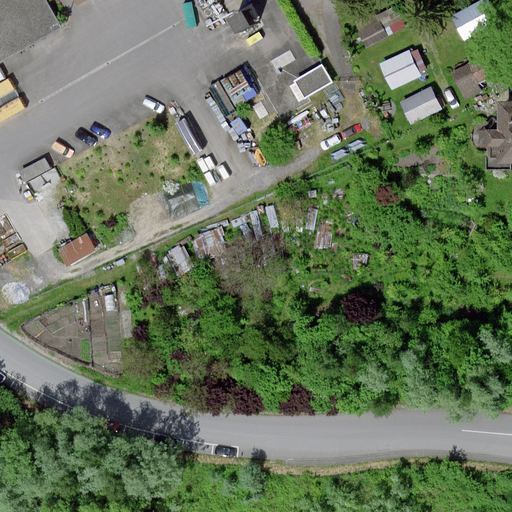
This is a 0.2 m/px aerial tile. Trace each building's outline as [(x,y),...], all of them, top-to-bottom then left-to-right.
[(45,0),(0,0),(0,63),(62,28),(45,0)] [(482,0),(453,16),(466,40),(502,21),(490,0),(482,0)] [(356,29),(367,49),(408,27),(397,7),(356,29)] [(511,65),(503,47),(468,64),(478,85),(511,68),(511,65)] [(381,65),(393,90),(429,74),(417,48),(381,65)] [(327,59),(299,75),(309,94),(337,78),(327,59)] [(452,73),(465,100),(482,92),(478,85),(468,64),(452,73)] [(401,102),(412,125),(443,110),(432,87),(401,102)] [(511,101),(498,102),(498,131),(483,131),(483,149),(491,149),(491,160),(500,160),(500,163),(511,163),(511,101)] [(37,191),(63,178),(50,153),(24,166),(37,191)] [(89,233),(59,249),(68,266),(98,251),(89,233)]
